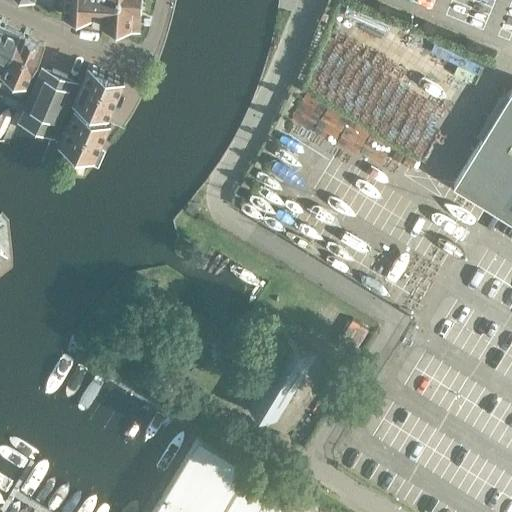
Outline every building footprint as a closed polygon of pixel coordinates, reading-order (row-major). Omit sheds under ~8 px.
[(91,7),(105,8),(104,26),(110,26),(110,29),(124,30),(124,27),(131,28),(132,9),(140,10),(141,0),(64,0),(64,15),(91,16),(91,7)] [(21,32),(0,23),(0,58),(8,62),(21,32)] [(29,77),(32,72),(33,72),(46,43),(21,32),(8,62),(5,67),(29,77)] [(60,139),(61,139),(95,154),(110,120),(107,118),(124,78),(89,63),(74,97),(78,99),(60,139)] [(21,117),(53,131),(54,131),(77,79),(43,65),(21,117)] [(511,86),(454,180),(511,216),(511,86)] [(284,336),(244,402),(276,422),(317,355),(284,336)] [(323,511),(281,486),(198,435),(151,511),(323,511)]
